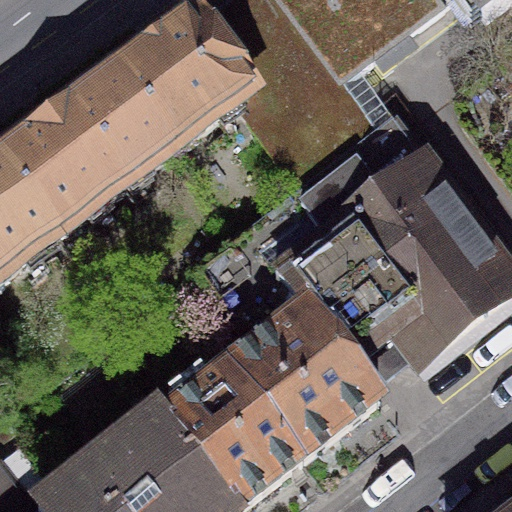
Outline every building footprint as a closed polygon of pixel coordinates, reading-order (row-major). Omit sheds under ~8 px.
[(238,112),(301,197),(375,140),(362,122),(364,120),(343,92),(445,16),(443,14),(461,0),(238,0),(201,29),(254,100),(238,112)] [(511,0),(463,0),(485,30),(511,10),(511,0)] [(511,10),(485,30),(481,33),(505,66),(511,60),(511,10)] [(155,50),(116,80),(175,159),(238,112),(254,100),(201,29),(195,20),(155,50)] [(175,159),(116,80),(58,122),(1,165),(60,244),(175,159)] [(511,305),(511,284),(394,126),(375,140),(301,197),(196,279),(240,336),(251,327),(268,349),(308,318),(353,376),(370,363),(388,386),(413,366),(421,376),(472,337),(511,305)] [(0,287),(60,244),(1,165),(0,165),(0,287)] [(353,376),(308,318),(268,349),(232,376),(303,468),(341,439),(379,409),(353,376)] [(303,468),(232,376),(168,425),(235,511),(246,511),(271,492),(303,468)] [(235,511),(168,425),(166,422),(125,455),(118,446),(79,477),(86,485),(51,511),(235,511)] [(31,511),(0,472),(0,511),(31,511)]
